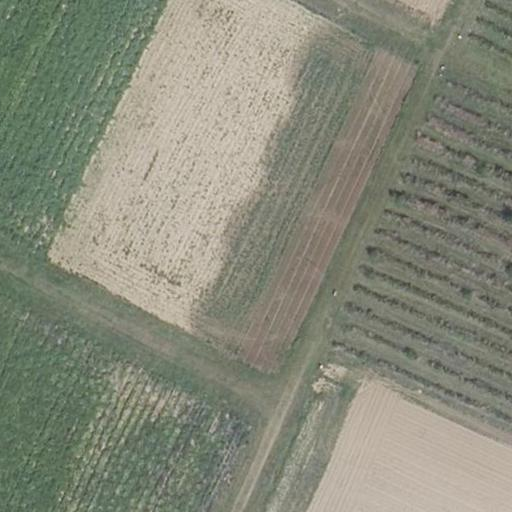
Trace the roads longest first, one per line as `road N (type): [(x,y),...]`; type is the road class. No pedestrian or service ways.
road 1 (track): [(236,511),(469,0)]
road 2 (track): [(282,406),(0,262)]
road 3 (track): [(511,71),(373,0)]
